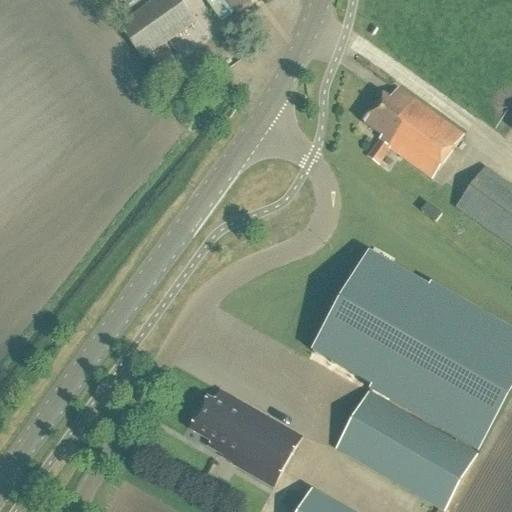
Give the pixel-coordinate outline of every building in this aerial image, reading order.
[(142,62),(162,48),(196,25),(178,0),(158,0),(119,29),(142,62)] [(257,0),(224,0),(235,16),(257,0)] [(183,68),(182,92),(197,93),(198,69),(183,68)] [(390,151),(433,182),(464,138),(398,90),(390,100),(382,94),(361,124),(382,139),(368,159),(378,167),(390,151)] [(511,250),(511,186),(485,167),(455,209),(511,250)] [(441,216),(427,205),(421,214),(435,224),(441,216)] [(482,452),(511,399),(511,333),(371,252),(313,354),(482,452)] [(441,511),(446,511),(479,457),(369,394),(336,451),(441,511)] [(226,462),(273,489),(301,440),(220,395),(215,404),(209,401),(192,432),(212,444),(209,449),(227,459),(226,462)] [(300,511),(349,511),(313,491),(300,511)]
